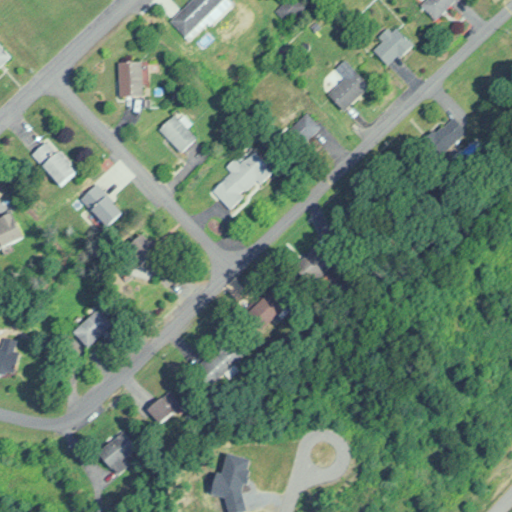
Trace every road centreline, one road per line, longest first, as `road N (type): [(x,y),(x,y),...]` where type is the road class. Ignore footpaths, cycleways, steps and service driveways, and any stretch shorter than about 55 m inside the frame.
road 1 (residential): [(0,408),(68,415),(233,270),(507,0)]
road 2 (residential): [(233,270),(47,75)]
road 3 (residential): [(0,118),(127,0)]
